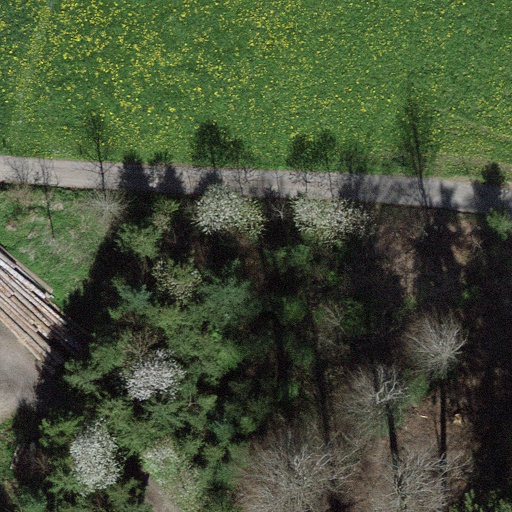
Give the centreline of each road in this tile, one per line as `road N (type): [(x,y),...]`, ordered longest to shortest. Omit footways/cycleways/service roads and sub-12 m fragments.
road 1 (track): [(511,206),(377,187),(0,168)]
road 2 (track): [(163,511),(0,347)]
